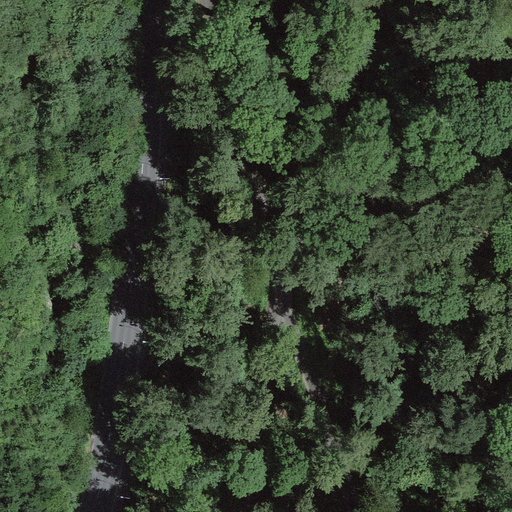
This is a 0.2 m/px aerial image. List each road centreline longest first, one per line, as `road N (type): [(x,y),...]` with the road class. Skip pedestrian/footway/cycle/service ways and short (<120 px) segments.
road 1 (track): [(367,511),(311,256),(261,123),(202,0)]
road 2 (track): [(284,511),(311,256),(369,0)]
road 3 (residential): [(97,511),(128,326),(152,0)]
